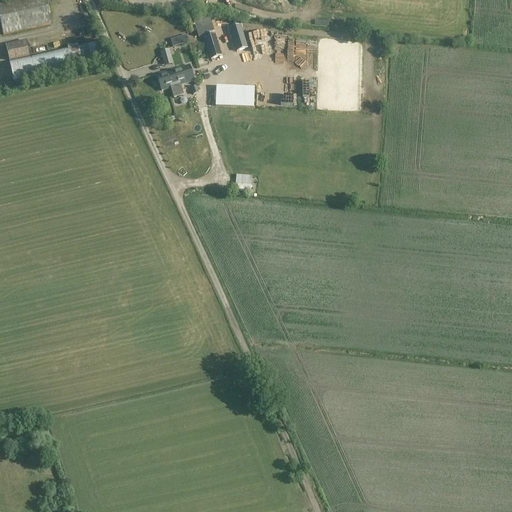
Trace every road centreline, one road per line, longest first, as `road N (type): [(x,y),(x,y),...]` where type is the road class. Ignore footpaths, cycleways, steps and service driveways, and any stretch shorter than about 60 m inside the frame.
road 1 (track): [(86,0),(236,328)]
road 2 (unclassified): [(319,511),(236,328)]
